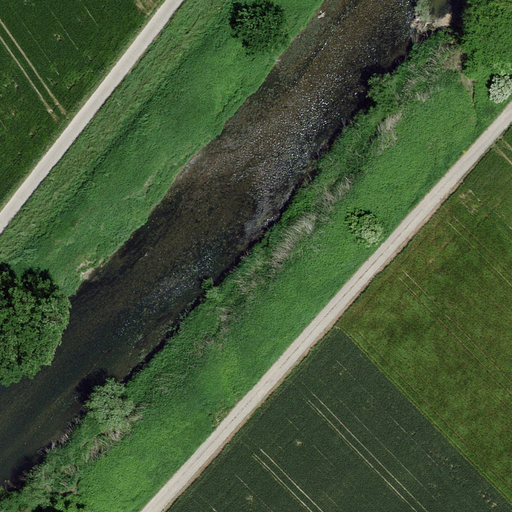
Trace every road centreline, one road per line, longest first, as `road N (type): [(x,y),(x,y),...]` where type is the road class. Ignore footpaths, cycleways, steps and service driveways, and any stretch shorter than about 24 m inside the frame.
road 1 (track): [(153,511),(511,111)]
road 2 (track): [(0,225),(175,0)]
